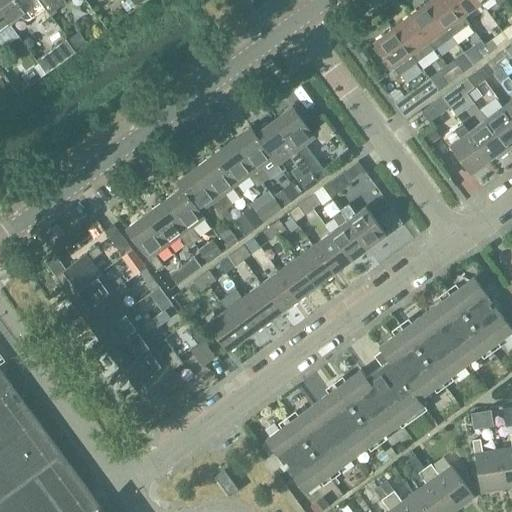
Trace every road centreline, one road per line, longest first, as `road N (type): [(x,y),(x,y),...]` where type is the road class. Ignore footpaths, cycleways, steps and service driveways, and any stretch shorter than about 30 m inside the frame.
road 1 (residential): [(126,488),(456,241)]
road 2 (tertiary): [(0,240),(294,23)]
road 3 (residential): [(456,241),(294,23)]
road 4 (residential): [(126,488),(0,315)]
